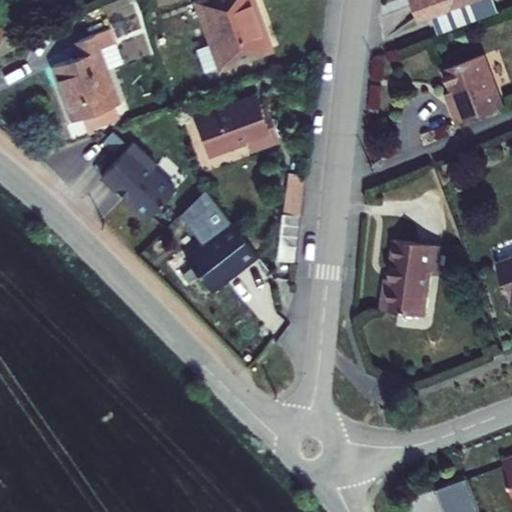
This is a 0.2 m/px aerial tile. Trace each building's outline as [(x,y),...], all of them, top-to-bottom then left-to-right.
[(266,50),(248,0),(205,0),(197,3),(212,44),(196,50),(204,72),(266,50)] [(411,0),(419,21),(474,0),(411,0)] [(0,53),(19,43),(0,28),(0,53)] [(99,49),(112,44),(106,31),(73,43),(78,57),(52,67),(72,121),(119,104),(107,71),(99,49)] [(107,71),(119,66),(112,44),(99,49),(107,71)] [(480,56),(440,71),(453,106),(448,108),(455,125),(500,108),(480,56)] [(390,100),(414,92),(402,59),(379,67),(390,100)] [(268,109),(261,112),(256,98),(194,119),(207,156),(250,140),(254,151),(280,142),(268,109)] [(419,131),(411,107),(401,111),(408,129),(411,128),(413,134),(419,131)] [(404,148),(424,140),(420,131),(419,131),(413,134),(400,138),(404,148)] [(375,159),(400,150),(396,141),(377,148),(375,159)] [(179,188),(127,143),(98,177),(150,222),(179,188)] [(288,174),(283,213),(302,217),(304,175),(288,174)] [(302,217),(283,213),(276,260),(297,264),(300,232),(302,217)] [(239,271),(254,259),(227,225),(182,260),(207,292),(237,268),(239,271)] [(385,280),(381,311),(425,316),(430,274),(437,274),(441,246),(394,240),(391,267),(393,267),(391,281),(385,280)] [(511,259),(498,265),(511,301),(511,259)] [(511,455),(502,459),(511,486),(511,455)] [(479,511),(467,480),(437,491),(444,511),(479,511)]
